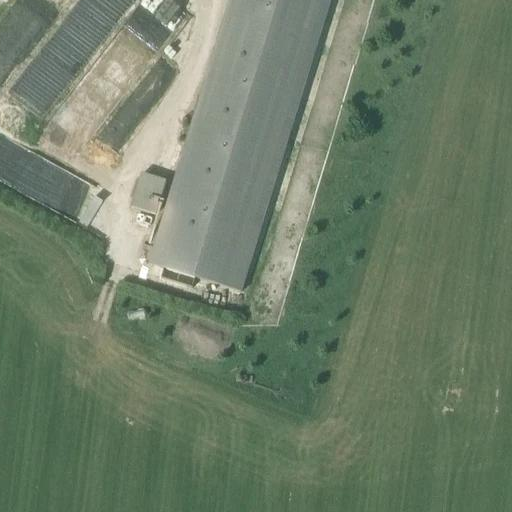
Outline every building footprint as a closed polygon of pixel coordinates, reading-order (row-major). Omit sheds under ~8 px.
[(76,0),(66,11),(94,40),(134,0),(76,0)] [(192,289),(195,279),(242,294),(332,0),(230,0),(149,265),(165,270),(162,279),(192,289)] [(143,51),(143,53),(153,52),(152,37),(132,39),(133,52),(143,51)] [(100,134),(118,148),(141,117),(123,104),(100,134)] [(131,208),(139,211),(152,214),(156,216),(166,183),(141,175),(131,208)]
